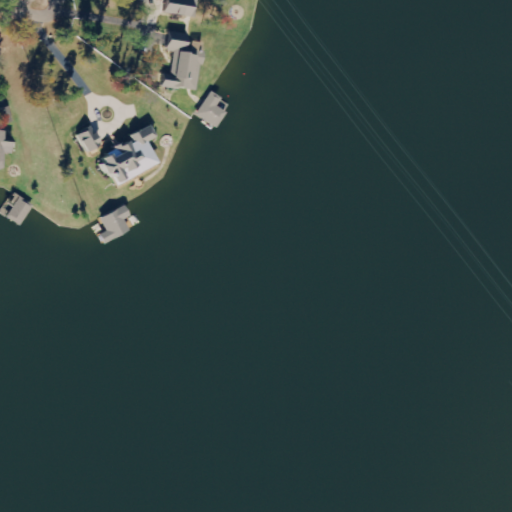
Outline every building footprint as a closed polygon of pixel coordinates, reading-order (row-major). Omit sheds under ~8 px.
[(192,16),(193,0),(162,0),(162,14),(192,16)] [(171,51),(168,88),(196,91),(200,52),(184,50),(186,35),(165,33),(164,51),(171,51)] [(196,118),(217,127),(224,112),(216,108),(220,97),(208,91),(196,118)] [(155,166),(145,142),(153,138),(148,125),(126,135),(129,141),(95,156),(108,186),(155,166)] [(0,170),(1,171),(1,154),(9,154),(9,138),(0,137),(0,170)] [(122,220),(128,217),(122,206),(98,218),(105,231),(97,235),(101,244),(128,231),(122,220)]
